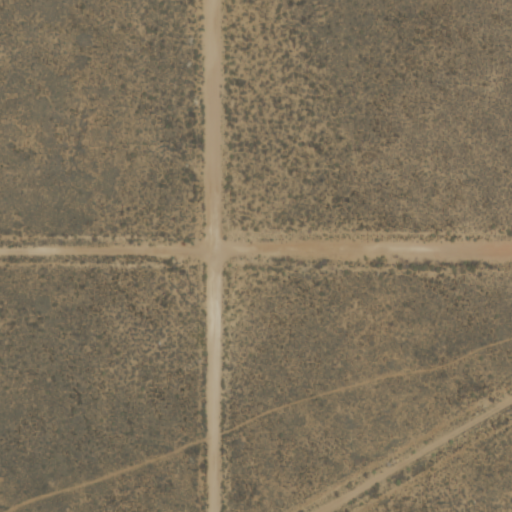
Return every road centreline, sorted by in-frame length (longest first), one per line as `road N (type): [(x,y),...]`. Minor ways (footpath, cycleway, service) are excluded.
road 1 (residential): [(0,250),(511,248)]
road 2 (residential): [(212,249),(212,511)]
road 3 (residential): [(211,0),(212,249)]
road 4 (residential): [(313,511),(511,397)]
